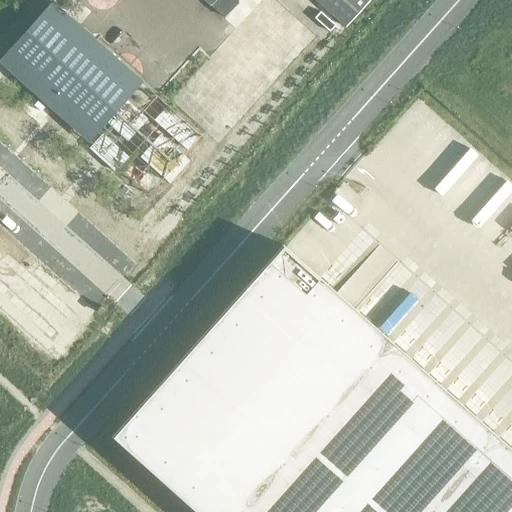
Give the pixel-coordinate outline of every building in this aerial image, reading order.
[(203,0),(223,18),(238,0),(203,0)] [(319,0),(347,24),(368,1),(366,0),(319,0)] [(52,2),(0,61),(0,63),(147,194),(201,135),(52,2)] [(422,169),(467,211),(503,174),(458,131),(422,169)] [(511,511),(511,450),(282,245),(110,437),(194,511),(511,511)] [(406,289),(397,307),(386,302),(376,322),(398,332),(416,294),(406,289)]
